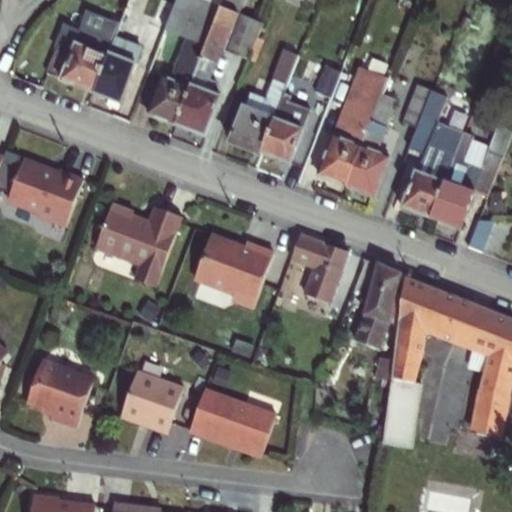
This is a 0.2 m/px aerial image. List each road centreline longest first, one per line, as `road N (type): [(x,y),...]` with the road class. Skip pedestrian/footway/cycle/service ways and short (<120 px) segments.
road 1 (residential): [(0,97),(511,289)]
road 2 (residential): [(0,438),(67,457),(362,493)]
